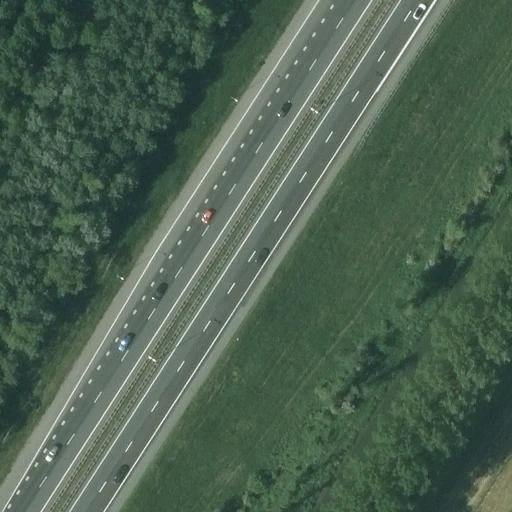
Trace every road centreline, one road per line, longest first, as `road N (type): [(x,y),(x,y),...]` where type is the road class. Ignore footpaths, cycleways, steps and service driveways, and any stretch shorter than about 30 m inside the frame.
road 1 (motorway): [(86,511),(419,0)]
road 2 (motorway): [(354,0),(25,511)]
